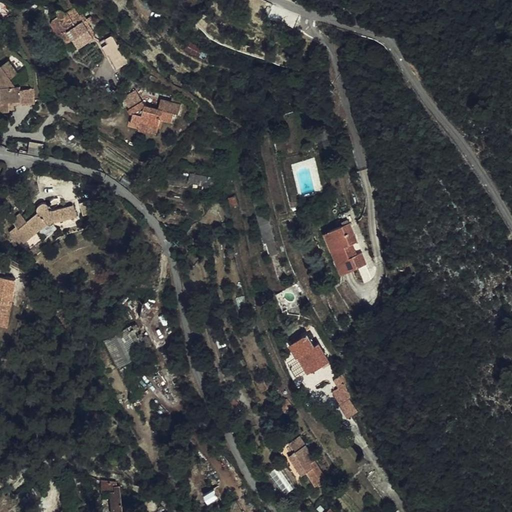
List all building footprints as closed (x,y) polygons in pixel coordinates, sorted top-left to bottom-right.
[(61,5),(63,9),(67,14),(73,10),(68,0),(61,5)] [(77,52),(93,42),(88,34),(83,24),(73,10),(67,14),(63,9),(58,10),(57,11),(56,12),(56,13),(58,14),(58,15),(58,16),(57,17),(56,18),(56,19),(57,20),(66,35),(62,38),(67,46),(72,43),(77,52)] [(90,20),(83,24),(88,34),(93,31),(89,26),(93,24),(90,20)] [(196,54),(198,53),(203,58),(207,54),(190,35),(184,41),(196,54)] [(106,58),(108,57),(119,75),(133,67),(122,49),(120,50),(113,38),(99,46),(106,58)] [(28,118),(46,115),(44,102),(31,102),(30,99),(26,100),(20,93),(26,88),(15,75),(0,88),(0,90),(11,103),(12,115),(10,115),(12,126),(28,124),(28,118)] [(129,127),(139,129),(140,126),(159,131),(161,125),(171,128),(175,117),(178,118),(180,111),(161,105),(159,114),(145,111),(142,106),(128,113),(131,119),(129,127)] [(4,128),(12,126),(10,115),(2,116),(4,128)] [(159,131),(140,126),(139,129),(137,135),(156,140),(159,131)] [(102,203),(91,207),(95,219),(106,216),(102,203)] [(26,246),(33,253),(56,231),(58,229),(58,230),(59,231),(60,232),(61,231),(63,231),(64,231),(64,229),(65,225),(66,225),(87,218),(85,209),(70,213),(64,216),(57,221),(50,225),(44,230),(37,235),(31,240),(26,246)] [(57,221),(64,216),(64,215),(62,213),(61,212),(59,212),(58,211),(56,211),(54,211),(52,212),(51,213),(50,215),(49,217),(49,218),(49,220),(39,230),(32,222),(24,230),(28,236),(22,242),(26,246),(31,240),(37,235),(44,230),(50,225),(57,221)] [(66,225),(67,228),(88,221),(87,218),(66,225)] [(337,236),(344,254),(340,256),(348,280),(373,271),(368,258),(361,261),(357,250),(364,247),(358,229),(337,236)] [(59,234),(56,231),(33,253),(35,256),(59,234)] [(333,238),(340,256),(344,254),(337,236),(333,238)] [(0,322),(16,283),(0,276),(0,322)] [(148,303),(142,307),(141,309),(147,311),(166,345),(167,344),(148,303)] [(147,311),(141,309),(138,319),(153,351),(166,345),(147,311)] [(110,370),(138,355),(125,328),(98,342),(98,343),(110,370)] [(305,360),(309,358),(319,375),(335,366),(325,348),(320,351),(314,339),(298,348),(305,360)] [(295,350),(302,362),(305,360),(298,348),(295,350)] [(305,360),(316,377),(319,375),(309,358),(305,360)] [(316,377),(305,360),(302,362),(311,379),(316,377)] [(343,393),(351,389),(352,389),(348,381),(339,385),(343,393)] [(263,382),(256,385),(262,398),(269,395),(263,382)] [(355,405),(356,404),(351,389),(343,393),(337,396),(345,410),(355,405)] [(286,420),(295,414),(288,404),(280,409),(283,415),(286,420)] [(235,405),(227,409),(232,421),(240,417),(235,405)] [(345,410),(344,411),(352,425),(363,419),(355,405),(345,410)] [(289,441),(282,447),(288,454),(295,449),(289,441)] [(304,447),(299,450),(305,459),(309,456),(304,447)] [(292,455),(298,464),(294,467),(304,485),(309,482),(318,496),(329,489),(317,471),(318,470),(309,456),(305,459),(299,450),(292,455)] [(288,457),(294,467),(298,464),(292,455),(288,457)] [(95,511),(108,511),(108,498),(107,487),(104,485),(104,479),(102,480),(96,480),(90,479),(90,493),(95,493),(95,511)] [(0,506),(3,511),(12,511),(7,502),(0,505),(0,506)]
